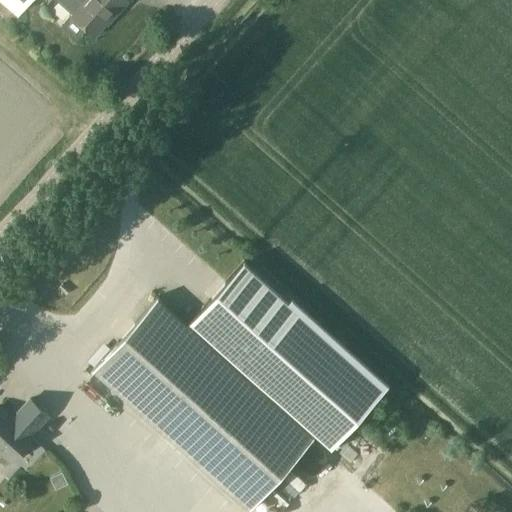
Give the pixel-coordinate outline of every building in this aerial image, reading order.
[(5,0),(19,11),(28,0),(5,0)] [(94,34),(124,0),(82,0),(71,13),(94,34)] [(244,259),(188,322),(312,432),(313,430),(328,444),(382,383),(244,259)] [(158,295),(93,367),(247,504),(312,432),(188,322),(158,295)] [(0,405),(0,448),(11,459),(33,435),(31,433),(49,413),(31,397),(13,417),(0,405)]
